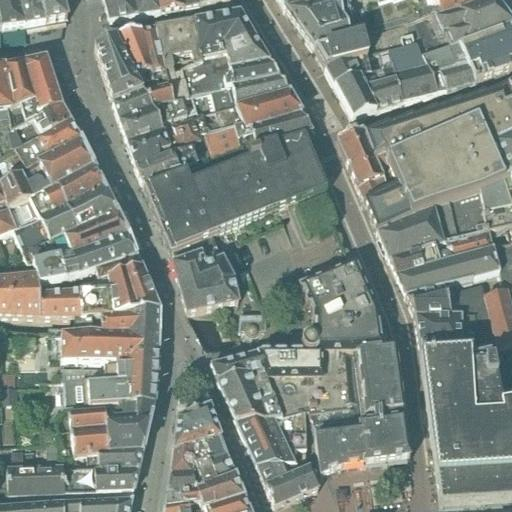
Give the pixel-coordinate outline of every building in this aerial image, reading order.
[(15,1),(14,0),(0,0),(0,34),(0,35),(0,36),(24,32),(17,0),(15,1)] [(41,30),(32,0),(14,0),(15,1),(17,0),(24,32),(31,31),(31,32),(41,30)] [(32,0),(41,30),(45,29),(66,26),(58,0),(32,0)] [(101,0),(108,27),(136,21),(159,17),(153,0),(101,0)] [(153,0),(159,17),(182,13),(175,0),(153,0)] [(175,0),(182,13),(200,10),(193,0),(175,0)] [(193,0),(200,10),(229,4),(227,0),(193,0)] [(334,0),(273,0),(278,7),(283,16),(335,2),(334,0)] [(334,0),(335,2),(283,16),(308,50),(311,55),(312,56),(376,36),(368,12),(380,9),(376,0),(334,0)] [(380,9),(368,12),(376,36),(405,28),(406,31),(492,6),(491,5),(487,0),(408,0),(392,6),(380,9)] [(376,0),(380,9),(392,6),(389,0),(376,0)] [(492,6),(406,31),(413,51),(414,50),(420,65),(510,31),(491,7),(492,6)] [(192,27),(199,65),(225,61),(223,54),(252,42),(238,18),(192,27)] [(166,91),(171,109),(186,105),(180,75),(172,79),(170,64),(175,63),(179,62),(179,64),(185,63),(185,61),(189,60),(191,69),(199,65),(192,27),(156,34),(159,58),(166,91)] [(376,36),(312,56),(313,57),(323,75),(386,58),(413,51),(406,31),(405,28),(376,36)] [(511,32),(510,31),(420,65),(427,81),(437,77),(445,98),(474,89),(511,75),(511,32)] [(152,85),(154,85),(155,93),(166,91),(159,58),(156,34),(139,37),(152,85)] [(115,42),(122,57),(142,96),(142,97),(155,93),(154,85),(152,85),(139,37),(115,42)] [(142,96),(122,57),(115,42),(93,53),(112,108),(111,108),(142,96)] [(252,42),(223,54),(225,61),(199,65),(191,69),(180,73),(180,75),(186,105),(190,103),(212,98),(225,94),(221,86),(229,84),(228,75),(267,67),(252,42)] [(402,109),(436,100),(427,81),(420,65),(414,50),(413,51),(386,58),(391,74),(402,109)] [(323,75),(333,92),(370,80),(391,74),(386,58),(323,75)] [(31,66),(4,72),(3,72),(11,115),(5,116),(9,138),(13,136),(21,153),(31,148),(36,145),(39,143),(31,126),(60,111),(43,63),(31,66)] [(221,86),(225,94),(231,93),(231,92),(277,81),(267,67),(228,75),(229,84),(221,86)] [(3,72),(0,72),(0,164),(21,153),(13,136),(9,138),(5,116),(11,115),(3,72)] [(391,74),(370,80),(382,116),(402,109),(391,74)] [(427,81),(436,100),(445,98),(437,77),(427,81)] [(374,118),(382,116),(370,80),(333,92),(351,126),(374,118)] [(225,94),(212,98),(216,117),(287,98),(277,81),(231,92),(231,93),(225,94)] [(511,184),(511,87),(508,89),(508,93),(364,140),(372,162),(381,158),(389,177),(395,191),(362,207),(375,237),(433,215),(478,199),(511,184)] [(142,97),(142,96),(111,108),(118,126),(149,114),(171,109),(166,91),(155,93),(142,97)] [(216,117),(213,118),(219,134),(232,131),(243,129),(246,136),(300,119),(287,98),(216,117)] [(119,129),(126,149),(160,137),(175,131),(186,126),(197,122),(190,103),(186,105),(171,109),(149,114),(118,126),(119,129)] [(60,111),(31,126),(39,143),(70,129),(60,111)] [(244,157),(245,157),(254,154),(300,141),(311,138),(300,119),(246,136),(243,129),(232,131),(244,157)] [(194,137),(201,135),(205,134),(201,121),(197,122),(186,126),(175,131),(180,149),(196,145),(194,137)] [(39,143),(36,145),(47,162),(79,146),(70,129),(39,143)] [(175,131),(160,137),(126,149),(133,171),(158,160),(156,157),(168,152),(180,149),(175,131)] [(232,131),(219,134),(206,138),(205,134),(201,135),(212,164),(244,157),(232,131)] [(364,140),(363,137),(362,137),(362,136),(336,145),(356,193),(389,177),(381,158),(372,162),(364,140)] [(185,179),(181,180),(143,193),(169,258),(171,257),(175,267),(215,250),(211,240),(322,196),(322,193),(303,146),(302,144),(300,141),(254,154),(245,157),(247,163),(189,189),(185,179)] [(47,162),(36,145),(31,148),(21,153),(0,164),(0,186),(26,176),(37,169),(37,167),(47,162)] [(7,215),(28,205),(92,170),(79,146),(47,162),(37,167),(37,169),(26,176),(0,186),(0,192),(4,204),(7,215)] [(143,191),(143,193),(181,180),(178,174),(196,166),(190,151),(169,156),(158,160),(133,171),(141,192),(143,191)] [(28,205),(7,215),(14,235),(38,225),(64,210),(65,212),(104,194),(94,176),(93,172),(92,170),(28,205)] [(395,191),(389,177),(356,193),(362,207),(395,191)] [(511,184),(478,199),(433,215),(443,248),(462,243),(474,241),(486,238),(483,218),(511,211),(511,184)] [(114,216),(104,194),(65,212),(64,210),(38,225),(14,235),(23,259),(114,216)] [(296,210),(295,210),(308,239),(309,239),(308,237),(331,228),(334,226),(335,228),(336,227),(324,198),(322,199),(323,200),(297,211),(296,210)] [(0,240),(14,235),(7,215),(4,204),(0,205),(0,240)] [(511,211),(483,218),(486,238),(487,240),(504,235),(511,232),(511,211)] [(388,267),(432,252),(443,248),(433,215),(375,237),(388,267)] [(27,270),(31,269),(126,240),(114,216),(23,259),(27,270)] [(432,252),(388,267),(395,284),(438,271),(491,252),(487,240),(486,238),(474,241),(462,243),(443,248),(448,261),(436,264),(432,252)] [(31,269),(34,280),(38,291),(65,286),(94,275),(135,261),(126,240),(31,269)] [(491,252),(497,279),(511,275),(511,249),(509,250),(508,247),(491,252)] [(215,250),(175,267),(171,269),(186,318),(187,318),(193,317),(237,307),(232,283),(221,262),(220,263),(215,250)] [(491,252),(438,271),(395,284),(404,303),(433,295),(443,293),(453,291),(497,280),(497,279),(491,252)] [(79,324),(157,317),(157,314),(136,264),(135,261),(94,275),(95,279),(96,282),(100,296),(77,298),(79,324)] [(297,292),(305,308),(306,311),(311,323),(311,325),(312,341),(310,340),(309,340),(308,340),(307,340),(306,340),(305,341),(304,341),(303,342),(302,342),(302,343),(301,344),(300,345),(300,346),(300,347),(299,348),(299,349),(299,350),(300,351),(300,352),(300,353),(301,354),(301,355),(302,355),(302,356),(303,356),(303,357),(285,357),(256,357),(241,361),(239,362),(238,362),(212,369),(211,370),(209,370),(215,386),(235,427),(284,423),(296,420),(296,428),(301,428),(308,428),(325,428),(325,426),(354,423),(353,411),(351,392),(347,360),(348,356),(381,355),(377,323),(376,320),(372,312),(371,309),(367,299),(361,285),(354,271),(353,269),(349,271),(317,284),(297,292)] [(0,279),(2,284),(17,283),(14,274),(0,277),(0,279)] [(511,275),(497,279),(497,280),(503,299),(511,297),(511,275)] [(0,322),(39,324),(39,302),(38,291),(34,280),(31,281),(17,283),(2,284),(0,284),(0,322)] [(406,308),(413,321),(435,322),(431,309),(430,303),(455,297),(453,291),(443,293),(433,295),(404,303),(406,308)] [(511,297),(503,299),(483,304),(480,291),(455,297),(430,303),(431,309),(435,322),(413,321),(412,321),(420,355),(471,355),(472,365),(488,362),(511,355),(511,297)] [(79,324),(77,298),(39,302),(39,324),(72,324),(79,324)] [(157,335),(157,319),(157,317),(79,324),(72,324),(72,334),(72,339),(99,339),(99,342),(157,335)] [(265,322),(265,318),(239,319),(237,335),(239,335),(239,333),(244,333),(245,336),(248,338),(251,339),(254,338),(257,336),(257,332),(263,332),(263,323),(265,322)] [(60,342),(60,364),(59,367),(114,366),(114,371),(132,371),(132,362),(156,360),(157,335),(99,342),(99,339),(72,339),(72,334),(46,332),(46,336),(46,342),(60,342)] [(325,428),(308,428),(308,439),(315,471),(319,482),(341,473),(408,465),(401,417),(403,417),(394,353),(381,355),(348,356),(347,360),(353,411),(354,423),(325,426),(325,428)] [(419,355),(418,355),(419,358),(420,371),(421,374),(425,409),(429,440),(434,473),(434,476),(438,508),(439,511),(511,506),(511,412),(501,414),(488,362),(472,365),(471,355),(420,355),(419,355)] [(511,355),(488,362),(501,414),(511,412),(511,355)] [(103,374),(60,373),(60,386),(67,385),(69,413),(113,409),(115,411),(153,407),(155,386),(156,360),(132,362),(132,371),(114,371),(106,372),(103,372),(103,374)] [(0,392),(0,408),(15,408),(15,402),(12,402),(12,397),(15,397),(15,392),(0,392)] [(149,422),(153,407),(115,411),(113,409),(69,413),(73,461),(97,459),(112,457),(113,459),(120,458),(141,456),(149,422)] [(172,458),(192,453),(218,444),(208,414),(199,417),(199,416),(191,419),(184,422),(175,425),(175,427),(172,458)] [(256,472),(265,472),(294,472),(292,458),(302,457),(301,440),(301,428),(296,428),(296,420),(284,423),(235,427),(256,472)] [(294,472),(265,472),(256,472),(273,511),(277,511),(317,495),(312,485),(308,474),(301,440),(302,457),(292,458),(294,472)] [(190,473),(224,461),(218,444),(192,453),(190,473)] [(46,472),(31,472),(31,500),(46,499),(64,499),(63,476),(62,459),(57,460),(56,448),(46,449),(46,472)] [(190,480),(190,473),(192,453),(172,458),(169,481),(190,480)] [(22,455),(11,456),(11,464),(22,463),(22,455)] [(112,457),(97,459),(98,477),(137,474),(141,456),(120,458),(113,459),(112,457)] [(202,496),(201,493),(234,481),(224,461),(190,473),(190,480),(191,480),(193,496),(193,497),(195,497),(202,496)] [(7,473),(6,473),(6,496),(7,501),(31,500),(31,472),(7,473)] [(86,478),(63,476),(64,499),(132,497),(137,474),(98,477),(86,478)] [(169,481),(166,498),(193,496),(191,480),(190,480),(169,481)] [(216,511),(242,503),(234,481),(201,493),(202,496),(195,497),(197,509),(187,510),(166,511),(216,511)] [(193,497),(193,496),(166,498),(163,511),(166,511),(187,510),(197,509),(195,497),(193,497)] [(245,511),(242,503),(216,511),(245,511)]
